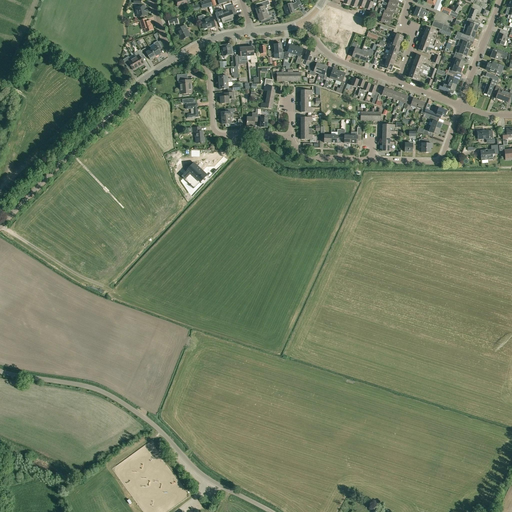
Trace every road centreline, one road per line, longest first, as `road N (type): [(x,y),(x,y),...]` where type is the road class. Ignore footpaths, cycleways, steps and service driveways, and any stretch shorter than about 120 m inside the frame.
road 1 (unclassified): [(271,511),(195,469),(161,431),(101,391),(0,371)]
road 2 (secondary): [(0,227),(130,91),(171,61)]
road 3 (residential): [(292,143),(216,131),(208,72),(194,48)]
road 4 (residential): [(373,160),(438,162),(461,106)]
